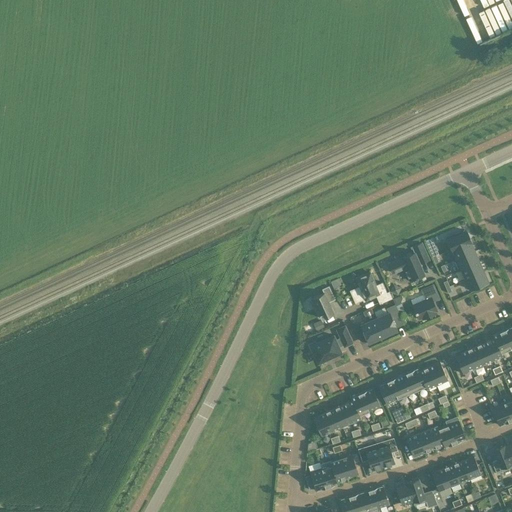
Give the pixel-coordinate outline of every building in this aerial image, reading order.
[(480,10),(490,35),(508,27),(498,3),(480,10)] [(470,241),(470,242),(471,241),(466,231),(461,233),(460,231),(453,234),(454,236),(447,239),(451,250),(452,250),(452,249),(470,241)] [(456,259),(474,251),(470,242),(470,241),(452,249),(452,250),(456,259)] [(424,274),(419,263),(428,259),(421,243),(411,247),(414,252),(388,264),(393,273),(404,268),(409,280),(424,274)] [(460,269),(478,261),(474,251),(456,259),(454,260),(458,270),(461,269),(460,269)] [(483,271),(478,261),(460,269),(461,269),(465,279),(483,271)] [(483,271),(465,279),(469,289),(487,281),(483,271)] [(382,282),(375,285),(369,272),(355,278),(361,291),(352,295),(355,303),(363,300),(363,301),(370,298),(370,297),(375,294),(379,304),(392,298),(389,291),(386,292),(382,282)] [(433,301),(439,298),(433,284),(426,288),(428,293),(423,295),(425,299),(412,305),(419,319),(422,318),(422,319),(434,314),(433,313),(437,311),(433,301)] [(321,289),(323,292),(311,298),(316,308),(317,308),(322,318),(333,313),(328,302),(335,299),(328,286),(321,289)] [(392,298),(394,303),(395,305),(400,302),(401,297),(400,295),(392,298)] [(387,313),(375,318),(383,336),(397,330),(391,318),(399,314),(395,305),(394,303),(384,307),(387,313)] [(369,343),(383,336),(375,318),(353,327),(359,340),(366,337),(369,343)] [(321,319),(313,323),(317,330),(324,327),(321,319)] [(313,351),(318,362),(341,352),(338,347),(343,345),(344,347),(352,343),(345,326),(336,329),(340,338),(335,340),(333,335),(316,343),(315,341),(307,344),(311,352),(313,351)] [(511,347),(511,326),(502,331),(510,349),(511,347)] [(510,349),(502,331),(493,335),(501,353),(510,349)] [(492,335),(493,338),(485,342),(493,360),(502,356),(500,353),(501,353),(493,335),(492,335)] [(493,360),(485,342),(475,346),(483,364),(493,360)] [(483,364),(475,346),(466,350),(474,368),(483,364)] [(474,368),(466,350),(454,355),(463,374),(474,368)] [(448,380),(439,362),(428,367),(436,385),(448,380)] [(419,371),(418,368),(417,368),(427,389),(436,385),(428,367),(419,371)] [(427,389),(417,368),(408,372),(416,390),(425,386),(426,389),(427,389)] [(416,390),(408,372),(399,376),(407,394),(416,390)] [(407,394),(399,376),(389,380),(397,398),(407,394)] [(389,380),(378,385),(386,403),(397,398),(389,380)] [(379,406),(372,388),(360,393),(368,411),(379,406)] [(351,397),(353,400),(352,400),(359,415),(368,411),(360,393),(351,397)] [(511,421),(511,420),(511,396),(511,395),(511,398),(511,399),(503,403),(511,421)] [(359,415),(352,400),(343,404),(351,423),(360,419),(358,415),(359,415)] [(499,425),(511,421),(503,403),(492,407),(499,425)] [(351,423),(343,404),(333,408),(342,427),(351,423)] [(342,427),(333,408),(324,412),(332,431),(342,427)] [(332,431),(324,412),(313,417),(321,436),(332,431)] [(397,423),(406,419),(404,413),(395,417),(397,423)] [(454,444),(466,439),(457,416),(445,421),(447,426),(454,444)] [(445,447),(454,444),(447,426),(438,429),(437,425),(436,426),(445,447)] [(444,448),(445,447),(436,426),(427,429),(434,447),(443,444),(444,448)] [(425,452),(434,447),(427,429),(417,433),(425,452)] [(413,456),(425,452),(417,433),(406,438),(413,456)] [(394,462),(387,440),(376,444),(383,466),(394,462)] [(383,466),(376,444),(364,448),(371,470),(383,466)] [(504,445),(493,449),(497,460),(491,462),(496,474),(511,467),(511,464),(511,462),(511,463),(504,445)] [(347,478),(358,474),(354,462),(359,461),(356,453),(341,458),(347,478)] [(469,479),(481,474),(473,455),(462,460),(469,479)] [(337,481),(347,478),(341,458),(331,461),(331,460),(330,461),(337,484),(338,484),(337,481)] [(460,483),(469,479),(462,460),(452,464),(460,483)] [(327,487),(337,484),(330,461),(320,464),(321,468),(321,469),(327,487)] [(310,472),(311,475),(305,477),(309,489),(314,487),(316,491),(327,487),(321,469),(321,468),(320,464),(319,462),(308,465),(310,472)] [(450,487),(460,483),(452,464),(442,468),(450,487)] [(438,491),(450,487),(442,468),(431,472),(438,491)] [(432,492),(423,495),(418,479),(407,482),(413,500),(412,501),(414,505),(425,501),(427,507),(437,504),(432,492)] [(407,482),(396,486),(401,504),(412,501),(413,500),(407,482)] [(376,508),(388,504),(382,485),(370,489),(376,508)] [(367,511),(376,508),(370,489),(361,492),(367,511)] [(356,511),(362,511),(367,511),(361,492),(351,495),(356,511)] [(490,502),(497,500),(495,494),(488,496),(490,502)] [(343,511),(356,511),(351,495),(339,499),(343,511)]
